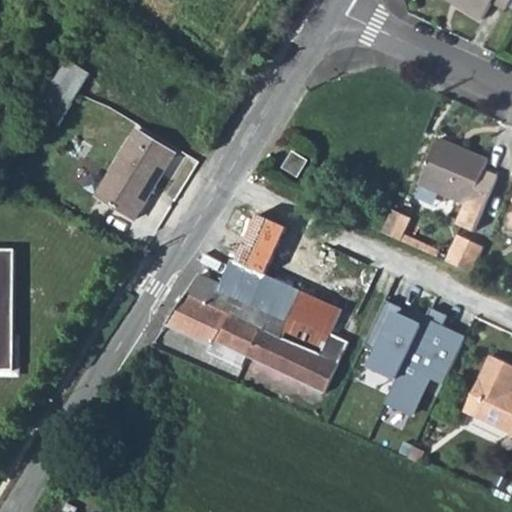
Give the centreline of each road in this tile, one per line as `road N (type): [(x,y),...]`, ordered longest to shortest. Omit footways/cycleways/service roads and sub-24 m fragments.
road 1 (residential): [(335,9),(14,511)]
road 2 (residential): [(335,9),(511,94)]
